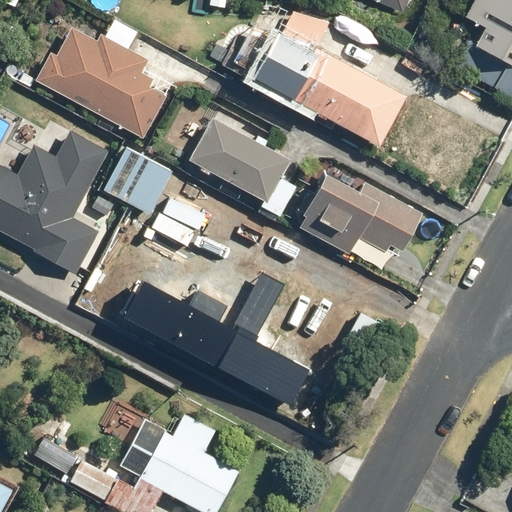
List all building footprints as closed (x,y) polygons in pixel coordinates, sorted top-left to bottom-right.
[(408,0),(379,0),(404,11),(408,0)] [(511,0),(474,0),(466,14),(486,25),(476,43),(469,39),(455,64),(511,95),(511,94),(511,0)] [(279,29),(255,74),(380,143),(407,93),(317,43),(329,21),(293,7),(281,30),(279,29)] [(58,53),(51,50),(36,79),(144,136),(167,93),(150,85),(154,77),(143,71),(150,58),(128,46),(137,29),(115,17),(106,34),(101,32),(98,38),(72,25),(58,53)] [(292,158),(213,114),(190,157),(265,199),(262,204),(280,214),(297,185),(282,176),(292,158)] [(18,171),(0,161),(0,229),(77,271),(100,229),(73,215),(109,149),(71,128),(56,154),(34,142),(18,171)] [(173,169),(127,145),(105,187),(151,211),(173,169)] [(361,189),(327,170),(315,191),(309,187),(298,208),(307,213),(301,225),(349,252),(359,235),(386,250),(391,242),(403,249),(424,212),(366,180),(361,189)] [(117,270),(103,262),(80,304),(94,311),(114,275),(117,270)] [(139,282),(120,319),(288,405),(308,368),(256,342),(285,285),(263,274),(234,330),(217,322),(226,306),(198,291),(189,308),(139,282)] [(166,427),(146,416),(131,444),(127,452),(119,448),(107,471),(82,458),(71,480),(107,498),(105,501),(125,511),(151,511),(164,489),(208,511),(216,511),(240,467),(205,449),(216,428),(185,412),(175,431),(166,427)] [(82,446),(52,430),(35,462),(65,478),(76,457),(82,446)] [(0,506),(12,484),(0,477),(0,506)]
